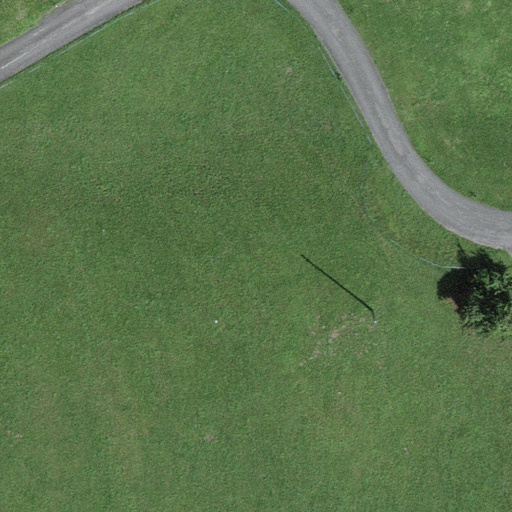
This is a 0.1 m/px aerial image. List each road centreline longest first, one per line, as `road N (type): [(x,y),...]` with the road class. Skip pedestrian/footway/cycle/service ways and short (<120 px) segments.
road 1 (track): [(309,0),(342,41),(407,168),(465,219),(511,226)]
road 2 (track): [(0,65),(118,0)]
